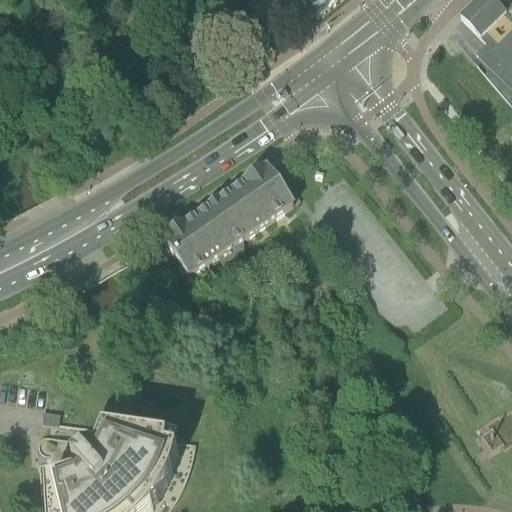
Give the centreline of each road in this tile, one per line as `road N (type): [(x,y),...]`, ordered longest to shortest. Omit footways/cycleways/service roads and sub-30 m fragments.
road 1 (secondary): [(328,63),(361,126),(511,319)]
road 2 (secondary): [(0,272),(44,254),(185,167)]
road 3 (secondary): [(185,167),(285,118),(328,63)]
road 4 (secondary): [(328,63),(225,122),(185,167)]
road 5 (secondary): [(393,11),(380,76),(435,159),(430,171)]
road 6 (secondary): [(430,171),(385,114),(328,63)]
road 7 (secondary): [(511,271),(430,171)]
